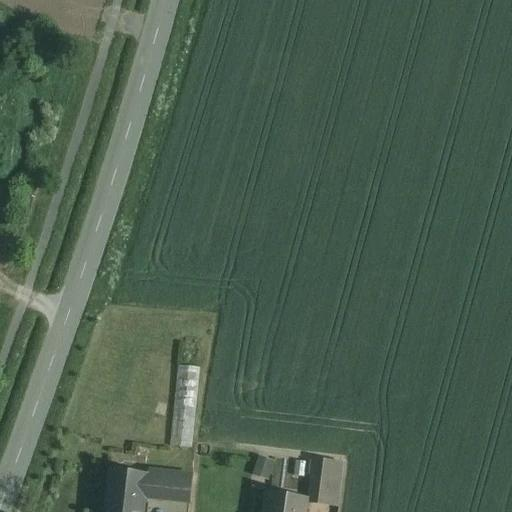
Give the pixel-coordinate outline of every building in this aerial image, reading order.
[(193,437),(200,357),(179,355),(171,435),(193,437)] [(258,458),(257,489),(272,489),(274,459),(258,458)] [(342,507),(345,462),(312,459),(309,505),(342,507)] [(147,476),(111,472),(106,511),(142,511),(146,480),(147,476)] [(300,511),(302,500),(267,496),(265,511),(300,511)]
